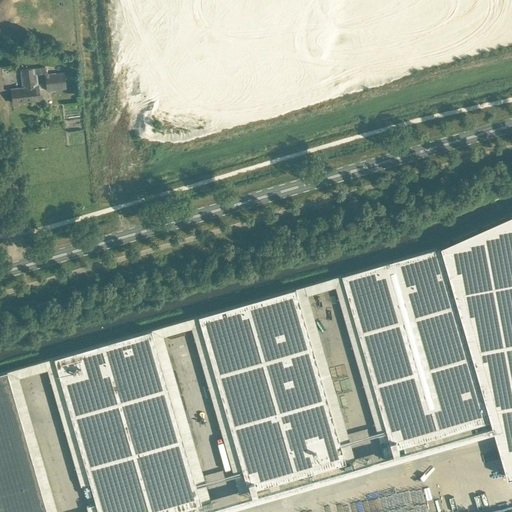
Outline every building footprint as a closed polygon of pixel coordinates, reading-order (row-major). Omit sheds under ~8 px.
[(45,67),(30,68),(21,69),(23,87),(11,89),(13,103),(40,100),(38,90),(37,74),(45,73),(47,91),(66,88),(65,73),(48,74),(45,67)] [(511,214),(441,246),(343,274),(391,436),(381,439),(381,440),(384,451),(385,455),(387,460),(407,454),(405,450),(404,445),(491,420),(488,410),(490,410),(493,419),(509,477),(511,476),(511,214)] [(314,271),(316,278),(341,273),(339,265),(314,271)] [(295,287),(198,315),(248,490),(250,489),(255,487),(326,467),(346,462),(295,287)] [(151,329),(54,357),(90,483),(96,503),(98,511),(170,511),(201,503),(151,329)] [(46,511),(7,370),(0,372),(0,511),(46,511)]
